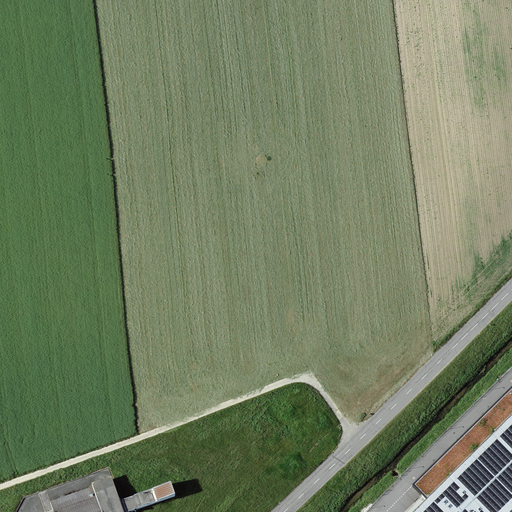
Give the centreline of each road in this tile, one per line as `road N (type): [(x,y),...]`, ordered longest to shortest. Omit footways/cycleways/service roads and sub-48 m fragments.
road 1 (track): [(357,441),(308,373),(0,487)]
road 2 (tertiary): [(511,289),(283,511)]
